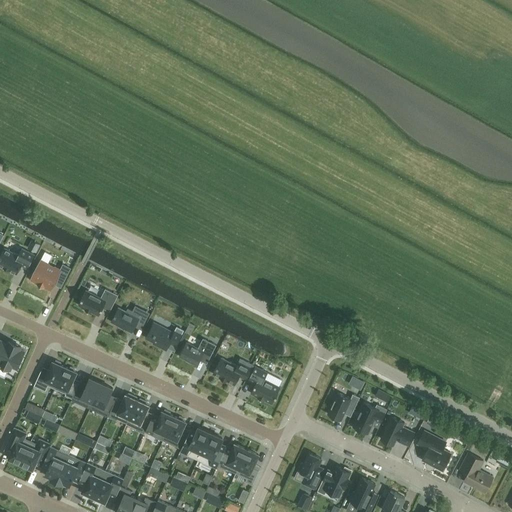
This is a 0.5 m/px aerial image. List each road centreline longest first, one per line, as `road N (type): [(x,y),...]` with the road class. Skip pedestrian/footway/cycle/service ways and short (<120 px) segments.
road 1 (unclassified): [(329,341),(0,171)]
road 2 (residential): [(46,328),(285,441)]
road 3 (unclassified): [(511,437),(329,341)]
road 4 (residential): [(465,504),(295,419)]
